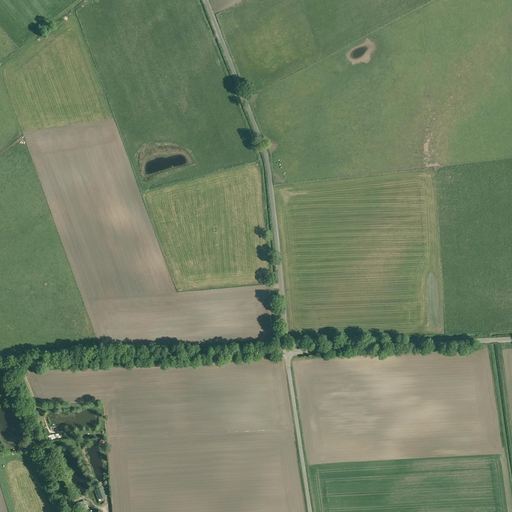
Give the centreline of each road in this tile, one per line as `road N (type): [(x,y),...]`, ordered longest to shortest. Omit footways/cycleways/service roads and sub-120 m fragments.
road 1 (unclassified): [(205,0),(264,151),(286,353)]
road 2 (track): [(286,353),(0,369)]
road 3 (unclassified): [(286,353),(511,340)]
road 4 (unclassified): [(286,353),(309,511)]
